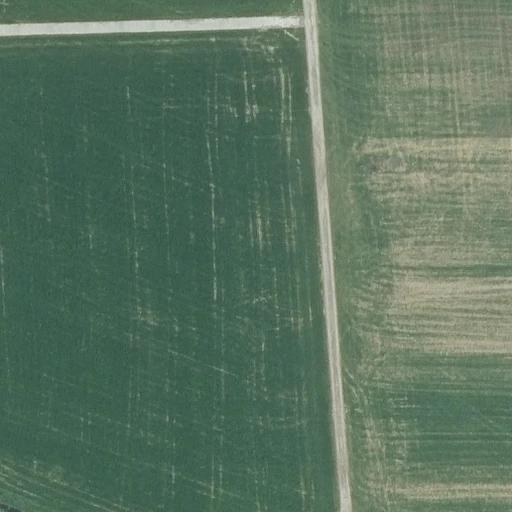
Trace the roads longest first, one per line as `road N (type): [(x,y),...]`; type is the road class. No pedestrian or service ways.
road 1 (track): [(344,511),(307,0)]
road 2 (track): [(308,21),(0,30)]
